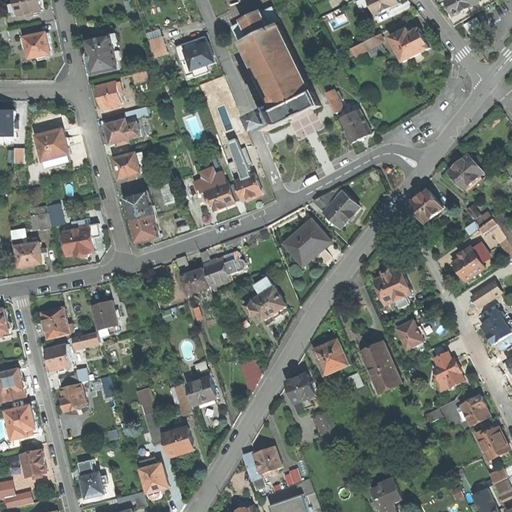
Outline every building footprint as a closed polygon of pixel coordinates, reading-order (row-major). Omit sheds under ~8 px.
[(15,0),(17,5),(18,11),(19,15),(28,13),(29,17),(35,16),(34,12),(43,10),(41,0),(15,0)] [(369,0),(376,14),(400,3),(398,0),(369,0)] [(447,0),(451,7),(455,14),(480,1),(480,0),(447,0)] [(274,112),(276,114),(282,128),(290,124),(292,115),(304,109),(312,113),(321,109),(315,95),(314,96),(312,94),(314,93),(313,89),(311,90),(303,74),(305,73),(303,68),(301,69),(293,53),(295,52),(293,48),(291,49),(284,33),(285,33),(283,28),(281,30),(280,27),(281,26),(274,10),(263,15),(262,14),(242,23),(243,25),(233,30),(241,47),(243,46),(244,48),(242,48),(244,53),(246,52),(253,68),(251,68),(253,73),(255,72),(263,88),(261,89),(264,93),(265,93),(273,108),(271,109),(273,113),(274,112)] [(483,13),(479,15),(484,23),(488,20),(483,13)] [(477,17),(464,25),(470,34),(483,26),(477,17)] [(0,18),(0,29),(8,28),(6,18),(0,18)] [(92,29),(94,36),(106,33),(105,26),(92,29)] [(392,38),(404,62),(431,48),(426,38),(421,28),(411,33),(409,29),(392,38)] [(9,31),(0,32),(0,41),(11,39),(9,31)] [(48,32),(26,37),(28,45),(31,59),(43,56),(53,54),(50,42),(52,42),(50,33),(48,34),(48,32)] [(118,34),(89,40),(90,46),(91,52),(88,56),(89,62),(94,64),(96,74),(120,69),(118,57),(122,57),(121,51),(116,52),(114,42),(120,41),(118,34)] [(353,48),(356,55),(368,49),(382,42),(384,41),(381,34),(353,48)] [(150,41),(155,57),(169,53),(164,36),(150,41)] [(188,51),(195,70),(217,62),(213,52),(210,43),(208,44),(206,38),(198,41),(200,47),(188,51)] [(386,49),(382,42),(368,49),(372,56),(386,49)] [(135,74),(136,81),(150,78),(148,71),(135,74)] [(121,81),(99,87),(102,98),(104,108),(115,105),(116,109),(121,108),(120,104),(124,103),(122,93),(124,93),(121,81)] [(335,89),(327,93),(337,113),(345,109),(341,101),(344,99),(340,91),(337,92),(335,89)] [(148,107),(126,112),(129,120),(150,114),(148,107)] [(495,112),(500,119),(506,114),(500,107),(495,112)] [(362,138),(373,133),(362,110),(341,120),(352,143),(362,138)] [(6,111),(0,111),(0,136),(7,136),(7,141),(13,141),(13,136),(17,136),(16,127),(20,127),(20,121),(16,121),(16,111),(6,111)] [(107,118),(109,125),(129,120),(126,112),(107,118)] [(268,135),(282,128),(276,114),(261,121),(268,135)] [(129,120),(109,125),(112,135),(114,144),(119,143),(120,147),(132,143),(131,139),(143,136),(140,123),(130,126),(129,120)] [(65,129),(39,136),(45,162),(46,162),(70,155),(72,155),(69,142),(65,129)] [(229,142),(243,180),(252,177),(250,172),(252,172),(249,164),(252,162),(246,148),(242,150),(238,139),(229,142)] [(26,148),(17,148),(16,163),(26,163),(26,148)] [(145,152),(138,154),(140,162),(147,161),(145,152)] [(138,154),(118,159),(121,168),(118,169),(119,173),(120,179),(130,176),(131,180),(138,178),(137,174),(143,172),(140,162),(138,154)] [(72,162),(70,155),(46,162),(48,168),(72,162)] [(451,173),(467,189),(485,172),(470,156),(461,164),(451,173)] [(204,197),(209,195),(208,192),(229,184),(224,172),(217,174),(215,168),(203,173),(205,179),(196,183),(199,191),(202,190),(204,197)] [(157,175),(160,184),(162,183),(175,180),(172,171),(157,175)] [(238,182),(238,184),(244,200),(263,193),(260,184),(256,175),(252,177),(243,180),(238,182)] [(180,201),(175,180),(162,183),(167,204),(180,201)] [(209,195),(214,208),(216,207),(218,211),(224,209),(229,207),(229,206),(238,203),(232,186),(231,183),(229,184),(208,192),(209,195)] [(238,184),(232,186),(238,203),(244,200),(238,184)] [(337,199),(327,210),(326,211),(343,227),(353,217),(362,207),(345,191),(337,199)] [(413,205),(427,223),(444,208),(430,191),(421,198),(413,205)] [(135,220),(158,214),(156,206),(155,207),(151,192),(143,194),(143,195),(129,198),(132,210),(135,220)] [(316,199),(327,210),(337,199),(329,192),(316,199)] [(62,204),(49,207),(53,227),(66,224),(62,204)] [(468,210),(476,222),(483,217),(475,206),(468,210)] [(42,229),(42,230),(52,228),(49,212),(39,215),(38,214),(32,215),(35,230),(42,229)] [(476,222),(481,228),(494,218),(490,212),(483,217),(476,222)] [(160,222),(158,214),(135,220),(139,236),(137,237),(139,243),(153,239),(162,237),(159,222),(160,222)] [(494,218),(481,228),(485,234),(492,229),(499,224),(494,218)] [(81,230),(81,227),(88,226),(87,220),(74,223),(75,231),(81,230)] [(287,244),(306,266),(320,253),(333,241),(314,220),(287,244)] [(471,235),(481,228),(476,222),(467,228),(471,235)] [(88,226),(81,227),(81,230),(75,231),(65,233),(69,256),(78,254),(78,256),(81,255),(81,256),(82,258),(86,257),(89,256),(90,255),(90,254),(92,253),(92,252),(97,251),(94,238),(102,236),(100,224),(88,226)] [(508,238),(499,224),(492,229),(502,243),(508,238)] [(264,239),(270,237),(267,230),(262,232),(264,239)] [(243,240),(242,237),(226,243),(227,246),(243,240)] [(511,242),(508,238),(502,243),(511,256),(511,242)] [(18,246),(22,268),(33,266),(45,264),(42,242),(36,243),(29,244),(25,245),(24,239),(15,241),(15,247),(18,246)] [(483,243),(474,250),(484,264),(493,257),(483,243)] [(463,276),(467,282),(487,268),(484,264),(474,250),(472,247),(460,255),(462,258),(454,264),(455,265),(454,266),(459,273),(460,272),(463,276)] [(202,253),(207,266),(214,264),(210,250),(202,253)] [(225,256),(227,259),(232,276),(246,271),(246,269),(250,267),(247,260),(243,261),(242,258),(244,257),(242,251),(225,256)] [(178,259),(184,274),(193,271),(188,256),(178,259)] [(214,264),(207,266),(214,286),(214,287),(234,280),(232,276),(227,259),(219,262),(214,264)] [(193,271),(184,274),(191,294),(214,286),(207,266),(200,269),(193,271)] [(377,281),(388,306),(399,301),(409,296),(414,294),(403,269),(393,273),(391,270),(388,271),(385,273),(386,276),(377,281)] [(153,272),(154,281),(165,280),(164,271),(153,272)] [(259,288),(263,295),(277,287),(271,277),(257,285),(259,288)] [(473,296),(480,307),(503,292),(496,281),(473,296)] [(248,305),(255,316),(260,313),(264,320),(274,315),(280,311),(284,309),(289,306),(277,287),(263,295),(249,304),(248,305)] [(245,296),(249,304),(263,295),(259,288),(245,296)] [(412,304),(409,296),(399,301),(402,308),(412,304)] [(96,306),(102,331),(121,326),(115,301),(105,304),(96,306)] [(47,325),(50,338),(72,332),(70,324),(65,307),(44,312),(47,325)] [(200,307),(195,309),(199,320),(204,318),(200,307)] [(7,309),(0,310),(0,338),(1,339),(1,338),(6,337),(5,334),(12,332),(12,330),(13,330),(14,328),(13,323),(11,322),(10,322),(9,319),(7,309)] [(171,310),(163,312),(166,322),(174,320),(171,310)] [(283,315),(280,311),(274,315),(276,319),(283,315)] [(493,320),(484,326),(489,334),(496,344),(511,333),(511,324),(510,321),(503,312),(501,313),(499,311),(490,317),(493,320)] [(401,324),(402,326),(411,322),(407,314),(395,320),(397,325),(401,324)] [(251,325),(247,319),(241,324),(244,329),(251,325)] [(409,349),(426,341),(421,331),(416,320),(411,322),(402,326),(399,328),(409,349)] [(72,332),(73,338),(86,335),(84,329),(76,331),(72,332)] [(73,338),(72,338),(76,352),(82,351),(82,347),(102,342),(100,332),(86,335),(73,338)] [(317,350),(327,375),(351,365),(340,340),(328,345),(317,350)] [(363,352),(380,390),(403,380),(385,341),(374,347),(363,352)] [(69,344),(48,349),(50,360),(53,369),(60,368),(61,371),(68,370),(67,366),(74,364),(69,344)] [(234,347),(226,348),(227,360),(235,360),(234,347)] [(437,374),(456,365),(450,352),(437,359),(440,366),(435,369),(437,374)] [(244,366),(254,393),(264,376),(258,360),(244,366)] [(456,366),(456,365),(437,374),(439,377),(436,378),(442,392),(452,387),(453,388),(467,381),(463,373),(464,372),(462,368),(460,364),(456,366)] [(81,375),(83,383),(91,381),(88,368),(80,370),(81,375)] [(21,369),(1,374),(3,383),(24,378),(21,369)] [(197,374),(200,382),(213,377),(211,370),(197,374)] [(347,379),(352,390),(365,384),(360,373),(347,379)] [(298,378),(289,382),(297,403),(303,401),(312,397),(316,396),(318,395),(310,374),(298,378)] [(63,388),(83,383),(81,375),(61,380),(63,388)] [(103,379),(107,398),(117,396),(112,376),(103,379)] [(191,385),(198,405),(208,401),(220,397),(213,377),(200,382),(191,385)] [(24,378),(3,383),(5,394),(7,402),(28,397),(27,391),(26,388),(27,388),(28,386),(27,382),(25,381),(24,381),(24,378)] [(89,406),(83,383),(63,388),(66,398),(64,398),(66,405),(67,411),(89,406)] [(177,387),(186,415),(193,413),(185,384),(177,387)] [(144,403),(148,415),(158,412),(151,388),(139,392),(142,403),(144,403)] [(470,417),(474,425),(493,415),(489,407),(490,407),(488,403),(484,394),(464,405),(470,417)] [(308,412),(303,401),(297,403),(301,414),(308,412)] [(33,405),(8,411),(15,440),(35,435),(34,430),(38,429),(35,416),(33,405)] [(465,420),(470,417),(464,405),(459,408),(465,420)] [(440,407),(428,413),(432,421),(444,415),(440,407)] [(156,444),(166,441),(165,435),(158,412),(148,415),(156,444)] [(329,412),(316,417),(326,442),(333,440),(336,447),(342,444),(329,412)] [(166,441),(171,457),(183,453),(196,449),(190,428),(165,435),(166,441)] [(491,428),(479,434),(492,460),(511,450),(506,438),(501,428),(492,432),(491,428)] [(111,440),(120,438),(118,430),(109,432),(111,440)] [(329,449),(336,447),(333,440),(326,442),(329,449)] [(266,449),(256,453),(263,474),(273,470),(274,473),(279,472),(278,469),(284,467),(277,446),(266,449)] [(43,450),(23,455),(25,463),(28,477),(49,472),(46,459),(43,450)] [(264,477),(263,474),(256,453),(245,457),(254,481),(264,477)] [(8,459),(10,466),(25,463),(23,455),(8,459)] [(142,462),(145,470),(157,466),(155,458),(142,462)] [(80,462),(84,476),(95,473),(92,459),(80,462)] [(157,466),(145,470),(144,470),(150,493),(151,492),(162,489),(166,488),(171,487),(164,464),(157,466)] [(295,483),(303,480),(299,469),(291,472),(295,483)] [(492,475),(496,484),(510,477),(506,469),(492,475)] [(95,473),(84,476),(85,483),(86,487),(83,488),(86,497),(107,492),(104,483),(103,476),(102,472),(95,473)] [(306,494),(306,496),(316,493),(311,479),(298,484),(302,495),(306,494)] [(395,479),(373,489),(378,500),(382,497),(386,505),(383,506),(385,511),(396,511),(392,503),(399,500),(403,498),(395,479)] [(511,485),(509,480),(497,486),(504,500),(511,496),(511,485)] [(13,481),(0,483),(0,498),(7,497),(16,495),(13,481)] [(477,486),(480,492),(489,488),(486,481),(477,486)] [(460,487),(453,490),(456,499),(464,495),(460,487)] [(500,511),(497,504),(496,504),(489,488),(480,492),(474,495),(481,511),(480,511),(500,511)] [(164,494),(162,489),(151,492),(152,498),(156,500),(162,498),(164,494)] [(32,492),(16,495),(7,497),(9,508),(35,503),(32,492)] [(137,500),(139,508),(148,506),(145,492),(121,498),(122,504),(137,500)] [(311,511),(306,496),(306,494),(302,495),(271,506),(273,511),(311,511)]
